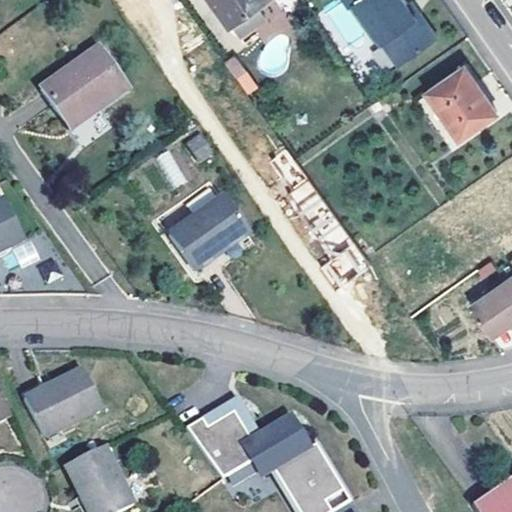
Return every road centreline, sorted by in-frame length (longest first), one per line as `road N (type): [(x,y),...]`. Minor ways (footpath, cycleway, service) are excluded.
road 1 (residential): [(364,380),(182,335),(0,327)]
road 2 (residential): [(511,378),(428,390),(364,380)]
road 3 (residential): [(364,380),(363,413),(415,511)]
